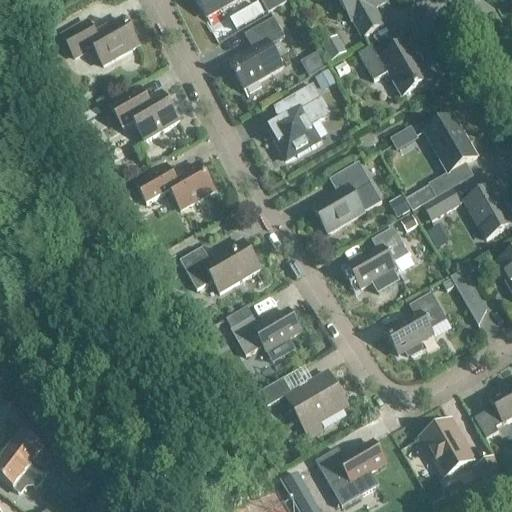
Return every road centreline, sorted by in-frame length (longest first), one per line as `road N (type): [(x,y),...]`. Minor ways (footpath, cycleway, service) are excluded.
road 1 (residential): [(511,341),(397,408),(262,204),(159,0)]
road 2 (residential): [(511,104),(452,0)]
